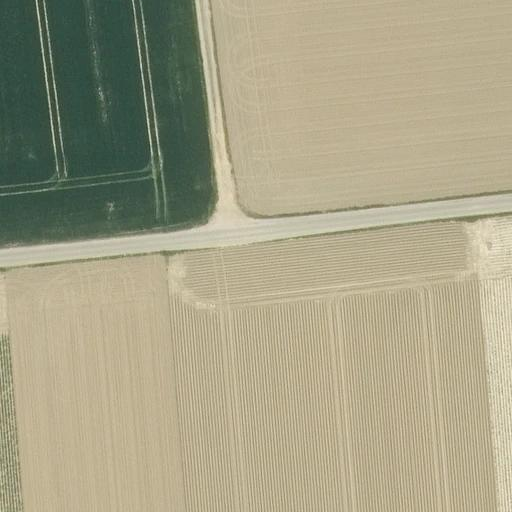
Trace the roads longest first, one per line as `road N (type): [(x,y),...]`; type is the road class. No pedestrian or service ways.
road 1 (unclassified): [(0,257),(511,203)]
road 2 (track): [(228,234),(199,0)]
